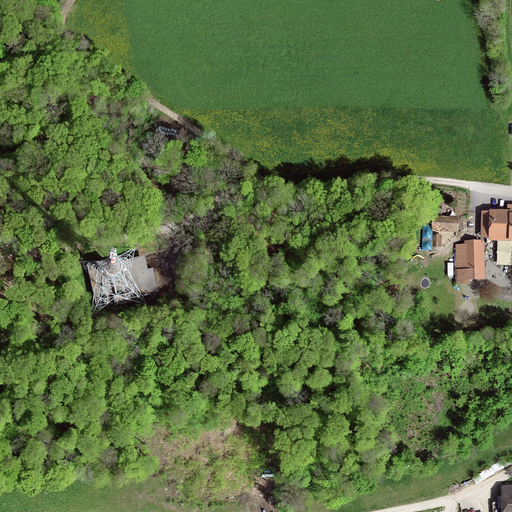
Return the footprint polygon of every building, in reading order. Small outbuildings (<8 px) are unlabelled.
[(511,204),(507,204),(507,209),(490,209),(490,211),(482,210),(481,237),(488,238),(488,240),(511,241),(511,240),(511,239),(511,204)] [(459,216),(432,215),(432,231),(459,231),(459,229),(463,230),(464,219),(459,219),(459,216)] [(433,234),(432,247),(441,247),(442,235),(433,234)] [(484,240),(465,240),(465,244),(456,244),(457,284),(470,283),(470,279),(485,279),(484,240)] [(121,256),(86,263),(96,309),(132,301),(131,296),(158,291),(153,268),(147,269),(144,255),(121,260),(121,256)] [(511,511),(511,484),(501,485),(501,511),(511,511)]
